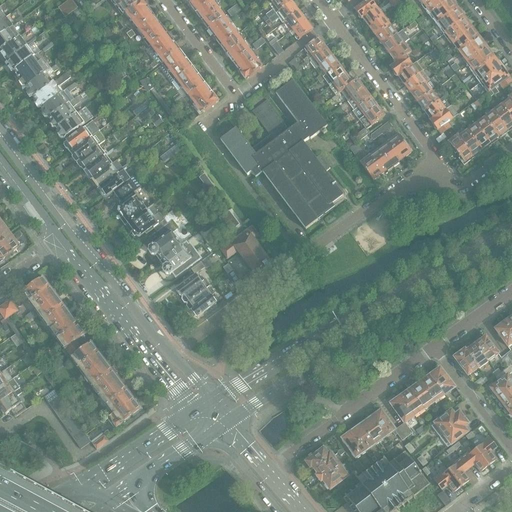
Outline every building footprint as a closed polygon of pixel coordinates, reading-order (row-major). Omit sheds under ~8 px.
[(71,0),(70,0),(61,7),(68,16),(78,9),(71,0)] [(105,0),(102,0),(95,5),(91,9),(89,10),(91,12),(106,1),(105,0)] [(143,1),(142,0),(109,0),(122,16),(126,13),(143,1)] [(185,0),(196,14),(213,1),(213,0),(185,0)] [(270,19),(292,2),(290,0),(276,0),(271,4),(274,9),(266,15),(266,16),(263,18),(266,22),(267,21),(270,19)] [(377,8),(371,0),(368,0),(355,10),(359,15),(358,15),(359,17),(360,18),(362,19),(363,19),(377,8)] [(387,0),(395,10),(402,5),(397,0),(387,0)] [(428,0),(422,5),(430,15),(449,0),(448,0),(428,0)] [(450,2),(449,1),(449,0),(430,15),(437,24),(456,10),(454,7),(455,6),(452,1),(450,2)] [(155,17),(148,7),(143,1),(126,13),(138,30),(155,17)] [(225,17),(213,1),(196,14),(208,30),(225,17)] [(284,22),(299,11),(292,2),(270,19),(267,21),(270,25),(272,23),(272,24),(281,17),(284,22)] [(229,14),(238,8),(236,6),(227,12),(229,14)] [(231,17),(240,11),(238,8),(229,14),(231,17)] [(370,28),(385,18),(377,8),(363,19),(366,23),(366,24),(366,26),(368,26),(369,27),(370,28)] [(82,17),(77,10),(74,13),(79,19),(82,17)] [(457,12),(456,11),(456,10),(437,24),(444,34),(463,20),(461,17),(463,16),(459,11),(457,12)] [(291,31),(306,20),(299,11),(284,22),(290,29),(283,34),(285,36),(291,31)] [(168,34),(160,24),(155,17),(138,30),(151,46),(168,34)] [(237,34),(225,18),(225,17),(208,30),(221,47),(237,34)] [(0,36),(14,27),(7,18),(6,18),(0,21),(0,36)] [(377,37),(391,26),(385,18),(370,28),(373,32),(373,33),(373,34),(376,36),(377,37)] [(298,41),(313,30),(306,20),(291,31),(285,36),(287,39),(291,36),(292,38),(294,36),(298,41)] [(464,22),(463,20),(444,34),(451,44),(470,30),(468,27),(470,25),(466,20),(464,22)] [(415,23),(408,28),(411,31),(417,26),(415,23)] [(384,46),(398,35),(391,26),(377,37),(379,40),(379,41),(380,43),(381,44),(383,44),(384,46)] [(16,32),(17,32),(14,27),(0,36),(0,51),(20,37),(16,32)] [(472,32),(471,30),(470,30),(451,44),(459,54),(478,39),(476,37),(477,35),(474,31),(472,32)] [(168,34),(151,46),(146,50),(156,63),(157,66),(158,67),(163,63),(180,50),(168,34)] [(233,64),(250,51),(237,34),(221,47),(233,64)] [(429,39),(425,34),(424,34),(419,38),(423,44),(429,39)] [(389,54),(404,43),(398,35),(384,46),(386,49),(386,50),(386,52),(388,53),(389,54)] [(24,42),(20,37),(0,51),(0,52),(7,62),(28,46),(24,41),(24,42)] [(326,47),(324,45),(319,38),(305,48),(305,49),(304,50),(308,54),(306,55),(307,57),(302,60),(304,63),(326,47)] [(254,48),(263,41),(261,39),(252,46),(254,48)] [(479,41),(478,40),(478,39),(459,54),(466,63),(485,49),(483,46),(485,45),(481,40),(479,41)] [(256,50),(265,44),(263,41),(254,48),(256,50)] [(44,53),(54,45),(52,43),(43,51),(44,53)] [(283,52),(276,43),(271,46),(272,46),(271,47),(278,56),(283,52)] [(406,56),(411,52),(404,43),(389,54),(393,58),(393,60),(393,61),(395,62),(396,62),(396,63),(406,56)] [(440,52),(444,49),(440,44),(436,47),(440,52)] [(30,47),(29,48),(28,46),(7,62),(10,66),(8,67),(12,71),(13,70),(14,72),(16,71),(33,58),(33,57),(35,56),(31,52),(32,50),(30,47)] [(317,67),(332,56),(326,47),(304,63),(306,66),(310,63),(315,69),(318,67),(317,67)] [(415,56),(420,52),(417,48),(412,52),(415,56)] [(486,51),(485,49),(466,63),(473,73),(492,59),(490,56),(492,54),(488,50),(486,51)] [(193,67),(185,57),(180,50),(163,63),(164,64),(160,68),(171,83),(176,80),(193,67)] [(263,68),(254,56),(250,51),(233,64),(246,80),(263,68)] [(318,81),(339,65),(332,56),(317,67),(318,67),(321,72),(320,73),(321,75),(316,78),(318,81)] [(397,77),(398,76),(413,66),(406,56),(396,63),(390,68),(394,72),(393,73),(394,75),(395,76),(397,76),(397,77)] [(117,63),(113,57),(104,63),(108,69),(117,63)] [(26,87),(46,73),(49,70),(42,61),(38,64),(33,58),(16,71),(19,75),(17,76),(22,82),(20,85),(23,88),(26,87)] [(497,61),(495,58),(494,58),(492,59),(473,73),(480,83),(502,66),(499,63),(497,61)] [(301,69),(298,64),(294,60),(292,62),(289,64),(295,73),(301,69)] [(51,74),(58,68),(56,65),(49,70),(46,73),(26,87),(30,92),(28,95),(31,98),(34,98),(56,81),(56,80),(53,82),(49,78),(53,75),(51,74)] [(330,86),(346,74),(339,65),(318,81),(320,84),(325,80),(330,86)] [(405,86),(420,75),(413,66),(398,76),(401,80),(401,81),(401,83),(403,84),(404,84),(405,86)] [(506,74),(505,70),(502,66),(480,83),(489,94),(492,92),(492,91),(496,88),(499,86),(510,78),(506,74)] [(205,84),(198,74),(193,67),(176,80),(189,97),(205,84)] [(455,75),(454,73),(451,69),(446,72),(451,79),(455,75)] [(116,79),(122,75),(118,70),(112,74),(116,79)] [(60,86),(71,78),(67,73),(56,81),(34,98),(37,102),(36,105),(38,108),(41,108),(64,91),(60,86)] [(352,83),(346,74),(330,86),(330,87),(329,87),(336,96),(336,95),(341,92),(352,83)] [(412,95),(426,84),(420,75),(405,86),(407,89),(407,90),(408,92),(409,93),(411,93),(412,95)] [(462,84),(461,83),(455,75),(451,79),(457,87),(462,84)] [(128,86),(132,83),(128,77),(123,80),(128,86)] [(511,81),(510,78),(499,86),(502,90),(505,88),(511,82),(511,81)] [(149,92),(151,91),(154,89),(156,87),(150,79),(143,84),(149,92)] [(349,99),(364,88),(357,80),(352,83),(341,92),(344,97),(346,95),(349,99)] [(324,129),(328,127),(294,81),(276,94),(298,124),(289,131),(284,125),(285,124),(267,100),(252,111),(270,135),(251,149),(236,128),(220,140),(247,175),(251,172),(255,178),(263,172),(305,230),(318,220),(313,214),(320,209),(328,203),(330,206),(343,196),(326,173),(330,170),(320,156),(316,159),(304,143),(309,139),(310,140),(312,139),(315,143),(322,137),(319,134),(321,132),(324,136),(327,134),(324,129)] [(219,102),(211,91),(205,84),(189,97),(202,114),(219,102)] [(419,104),(433,93),(426,84),(412,95),(414,98),(414,99),(415,101),(416,102),(417,102),(419,104)] [(67,96),(77,89),(74,85),(64,92),(64,91),(41,108),(45,113),(43,115),(46,119),(49,118),(71,102),(67,96)] [(354,110),(371,98),(364,88),(349,99),(350,100),(347,102),(354,110)] [(425,113),(440,102),(433,93),(419,104),(421,107),(421,109),(422,110),(423,111),(424,111),(425,113)] [(253,107),(266,97),(264,94),(250,104),(253,107)] [(143,98),(137,103),(143,112),(150,106),(143,98)] [(360,120),(378,107),(371,98),(354,110),(344,117),(347,120),(355,114),(360,120)] [(73,106),(77,103),(75,100),(71,103),(71,102),(49,118),(52,123),(51,126),(53,129),(56,128),(57,129),(79,113),(73,106)] [(511,102),(510,100),(501,107),(511,121),(511,102)] [(446,111),(440,102),(425,113),(428,116),(427,117),(428,119),(430,120),(431,120),(431,121),(430,122),(431,122),(446,111)] [(452,119),(458,115),(452,106),(446,111),(431,122),(434,126),(433,127),(434,129),(436,130),(437,130),(438,131),(448,124),(452,121),(453,120),(452,119)] [(366,130),(384,116),(378,107),(360,120),(364,126),(363,126),(366,130)] [(511,127),(511,126),(511,121),(501,107),(492,113),(506,131),(507,130),(509,132),(511,129),(511,127)] [(86,108),(57,129),(60,133),(59,136),(61,139),(64,139),(65,139),(93,119),(86,108)] [(150,109),(141,115),(145,121),(154,114),(150,109)] [(504,133),(506,131),(492,113),(483,120),(497,138),(499,137),(500,139),(505,135),(504,133)] [(159,116),(151,122),(156,128),(163,122),(159,116)] [(495,140),(497,138),(483,120),(480,122),(475,126),(489,144),(490,143),(492,145),(496,142),(495,140)] [(93,122),(66,142),(64,144),(64,145),(67,149),(68,149),(71,153),(94,135),(95,137),(100,133),(98,130),(98,129),(93,122)] [(442,135),(450,128),(448,124),(438,131),(442,135)] [(489,144),(475,126),(466,133),(480,151),(481,150),(483,152),(488,148),(486,146),(489,144)] [(355,144),(366,136),(362,131),(351,139),(355,144)] [(480,151),(466,133),(458,139),(457,139),(471,158),(472,157),(474,159),(479,155),(477,153),(480,151)] [(97,139),(95,137),(94,135),(71,153),(73,156),(73,157),(76,162),(77,162),(99,146),(95,141),(97,139)] [(399,136),(396,138),(380,150),(393,169),(399,164),(398,163),(405,157),(406,158),(411,154),(410,154),(411,153),(410,151),(412,150),(408,145),(407,146),(404,143),(405,141),(402,137),(400,137),(399,136)] [(457,139),(458,139),(456,138),(449,143),(451,146),(449,147),(455,155),(457,154),(459,157),(459,158),(458,159),(459,162),(460,162),(464,166),(470,161),(469,159),(471,158),(457,139)] [(350,140),(346,144),(349,149),(354,145),(350,140)] [(106,155),(117,147),(114,144),(104,151),(100,146),(99,147),(99,146),(77,162),(77,163),(81,168),(82,168),(84,171),(106,155)] [(177,144),(161,157),(166,163),(182,151),(177,144)] [(388,173),(393,169),(380,150),(367,159),(368,159),(360,165),(373,182),(378,178),(378,177),(386,171),(388,173)] [(91,180),(113,164),(106,155),(84,171),(87,174),(86,176),(90,180),(91,180)] [(120,173),(113,164),(91,180),(91,182),(94,186),(96,187),(98,189),(120,173)] [(122,178),(123,177),(120,173),(98,189),(105,199),(114,192),(126,183),(122,178)] [(135,193),(143,187),(135,176),(126,183),(114,192),(124,205),(120,208),(119,208),(118,212),(119,212),(123,217),(120,219),(125,226),(147,210),(143,205),(142,205),(139,201),(138,203),(136,201),(135,201),(133,198),(137,196),(135,193)] [(157,232),(159,231),(177,218),(172,211),(163,218),(161,214),(158,214),(153,207),(148,211),(147,210),(125,226),(130,233),(133,231),(136,235),(136,236),(140,237),(140,236),(145,232),(146,234),(154,228),(157,232)] [(229,211),(219,218),(229,232),(240,225),(229,211)] [(150,248),(149,252),(151,255),(155,256),(160,262),(184,244),(176,232),(178,230),(174,225),(172,222),(159,231),(164,237),(150,248)] [(0,261),(18,248),(9,236),(0,224),(0,258),(1,260),(0,259),(0,261)] [(252,227),(247,231),(243,225),(242,226),(246,231),(221,249),(227,259),(238,251),(252,272),(263,264),(265,267),(268,265),(266,262),(269,260),(254,240),(259,236),(252,227)] [(184,244),(160,262),(164,267),(163,271),(165,274),(170,275),(172,273),(176,278),(201,259),(190,244),(188,245),(186,243),(184,244)] [(201,263),(192,269),(196,275),(205,268),(201,263)] [(233,271),(227,275),(235,284),(240,280),(233,271)] [(205,280),(201,283),(196,276),(176,290),(181,297),(181,300),(184,304),(186,304),(209,287),(210,286),(205,280)] [(44,278),(43,279),(43,278),(41,279),(40,279),(36,282),(36,283),(30,287),(30,286),(25,290),(23,292),(37,311),(58,296),(54,291),(53,292),(46,283),(47,282),(44,278)] [(216,303),(210,296),(213,293),(209,287),(186,304),(185,307),(188,310),(191,310),(197,318),(216,303)] [(60,302),(61,301),(58,296),(37,311),(51,330),(72,315),(68,310),(67,311),(60,302)] [(13,315),(18,311),(10,301),(5,304),(3,306),(0,307),(0,312),(12,330),(15,328),(8,318),(11,316),(13,315)] [(85,333),(82,329),(81,330),(74,321),(75,320),(72,315),(51,330),(65,349),(62,351),(66,356),(79,346),(76,341),(85,335),(84,334),(85,333)] [(511,333),(511,317),(511,318),(509,318),(503,321),(511,333)] [(511,344),(511,333),(503,321),(497,326),(498,328),(495,330),(508,347),(511,344)] [(26,349),(29,347),(15,328),(12,330),(26,349)] [(488,363),(498,355),(486,337),(481,340),(479,340),(476,342),(476,344),(475,345),(488,363)] [(101,357),(95,348),(96,348),(92,343),(91,344),(91,343),(82,350),(79,346),(66,356),(69,360),(72,358),(86,376),(106,361),(102,356),(101,357)] [(478,369),(488,363),(475,345),(474,345),(472,345),(470,347),(469,349),(466,351),(465,350),(466,351),(478,369)] [(43,373),(46,371),(29,347),(26,349),(36,364),(43,373)] [(478,369),(466,351),(465,350),(464,351),(462,351),(460,352),(459,354),(454,358),(468,377),(478,369)] [(506,368),(507,368),(511,364),(507,357),(505,355),(500,359),(506,368)] [(109,367),(109,366),(106,361),(86,376),(100,395),(120,380),(116,375),(115,376),(109,367)] [(37,377),(43,373),(36,364),(30,368),(37,377)] [(511,387),(511,382),(507,376),(511,372),(511,364),(507,368),(508,368),(501,374),(500,373),(497,376),(495,377),(499,383),(490,390),(492,393),(491,394),(492,395),(491,397),(493,400),(495,400),(496,400),(511,387)] [(454,388),(440,369),(436,372),(433,371),(429,375),(444,395),(454,388)] [(0,388),(12,380),(5,371),(1,374),(0,374),(0,388)] [(53,388),(56,386),(46,371),(43,373),(53,388)] [(444,395),(429,375),(423,379),(423,381),(420,384),(434,403),(444,395)] [(0,388),(0,403),(20,389),(13,379),(12,380),(0,388)] [(477,388),(485,383),(482,379),(475,385),(477,388)] [(123,386),(124,385),(120,380),(100,395),(114,414),(133,400),(133,399),(134,399),(130,394),(130,395),(123,386)] [(434,403),(420,384),(416,386),(415,384),(409,389),(424,410),(434,403)] [(17,397),(28,389),(26,386),(20,389),(0,403),(0,407),(4,414),(10,411),(21,403),(17,397)] [(511,388),(496,400),(498,404),(498,406),(500,409),(502,409),(503,410),(511,402),(511,388)] [(424,410),(409,389),(403,394),(404,395),(400,398),(414,417),(424,410)] [(59,397),(55,390),(52,392),(44,398),(48,404),(59,397)] [(59,397),(48,404),(53,410),(63,403),(59,397)] [(414,417),(400,398),(390,405),(404,424),(414,417)] [(140,410),(141,410),(133,400),(114,414),(109,418),(116,428),(132,416),(133,416),(141,411),(140,410)] [(511,418),(511,417),(511,402),(503,410),(502,413),(504,415),(507,415),(508,416),(509,415),(511,418)] [(25,410),(25,409),(21,403),(10,411),(14,417),(25,410)] [(57,417),(68,410),(63,403),(53,410),(57,417)] [(435,424),(431,427),(439,438),(467,416),(462,411),(459,413),(455,409),(454,409),(451,411),(448,414),(444,417),(435,424)] [(62,423),(72,416),(68,410),(57,417),(62,423)] [(372,417),(371,418),(385,437),(386,436),(392,432),(395,436),(397,435),(398,434),(396,433),(395,431),(395,430),(381,411),(372,417)] [(66,430),(77,423),(72,416),(62,423),(66,430)] [(467,416),(439,438),(447,448),(471,430),(469,427),(471,425),(470,423),(471,422),(467,416)] [(366,419),(360,423),(375,445),(385,437),(371,418),(367,421),(366,419)] [(71,436),(81,429),(77,423),(66,430),(71,436)] [(355,430),(352,432),(366,451),(375,445),(360,423),(353,428),(355,430)] [(407,426),(407,427),(406,427),(404,424),(400,427),(407,437),(413,433),(407,426)] [(400,427),(395,431),(396,433),(398,434),(403,441),(405,439),(407,437),(400,427)] [(86,436),(86,435),(81,429),(71,436),(76,443),(86,436)] [(350,433),(342,439),(356,458),(364,453),(366,451),(352,432),(350,433)] [(107,442),(102,434),(91,442),(96,450),(107,442)] [(80,449),(91,442),(86,436),(76,443),(80,449)] [(489,437),(475,449),(476,451),(489,467),(490,466),(498,460),(492,453),(498,449),(489,437)] [(415,451),(409,444),(404,447),(410,455),(415,451)] [(325,447),(306,462),(312,470),(314,469),(315,471),(335,456),(332,452),(330,454),(325,447)] [(480,474),(489,467),(476,451),(469,456),(468,453),(461,458),(470,470),(475,466),(480,474)] [(378,462),(376,463),(378,465),(374,468),(373,466),(371,467),(373,469),(369,471),(368,470),(367,471),(368,472),(364,475),(363,473),(356,478),(360,483),(354,487),(356,490),(352,493),(352,491),(350,492),(349,490),(345,494),(346,495),(345,496),(346,498),(343,499),(352,511),(398,511),(399,511),(398,509),(402,507),(403,508),(405,507),(403,505),(413,498),(414,500),(415,499),(414,497),(429,486),(405,453),(389,465),(385,459),(385,460),(383,458),(382,459),(384,461),(379,464),(378,462)] [(335,456),(315,471),(317,473),(316,475),(320,480),(322,481),(342,466),(335,456)] [(422,456),(417,460),(423,467),(428,463),(422,456)] [(447,469),(448,469),(462,488),(463,487),(471,481),(465,474),(470,470),(461,458),(454,463),(447,469)] [(365,469),(358,461),(353,464),(360,473),(365,469)] [(342,466),(322,481),(323,481),(324,482),(330,490),(347,477),(342,470),(344,469),(343,468),(342,466)] [(426,467),(422,470),(427,476),(430,474),(426,467)] [(441,474),(433,480),(442,492),(448,487),(454,494),(455,493),(461,489),(462,488),(448,469),(447,469),(441,474)] [(443,493),(440,495),(437,497),(445,507),(451,503),(443,493)]
